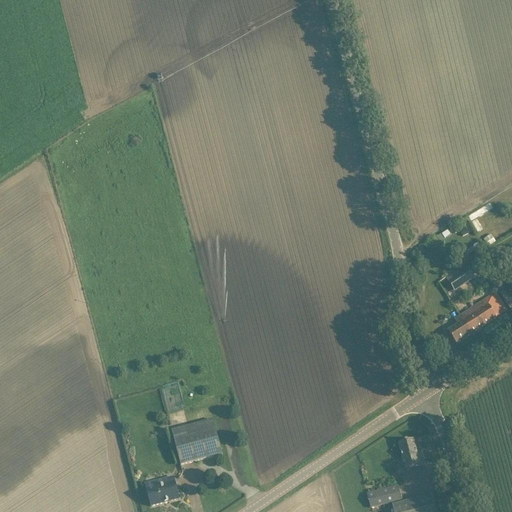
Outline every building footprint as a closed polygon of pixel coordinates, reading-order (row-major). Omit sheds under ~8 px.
[(463,237),(469,235),(466,228),(460,231),(463,237)] [(434,240),(437,244),(443,239),(441,235),(434,240)] [(445,279),(455,292),(475,278),(465,264),(445,279)] [(461,317),(472,335),(497,318),(507,311),(496,294),(461,317)] [(458,325),(448,332),(456,345),(472,335),(461,317),(455,320),(458,325)] [(172,431),(181,466),(222,455),(213,420),(172,431)] [(399,444),(399,445),(406,469),(424,465),(421,454),(417,455),(414,440),(399,444)] [(165,486),(164,481),(156,483),(157,489),(147,491),(152,508),(180,500),(175,484),(165,486)] [(367,495),(371,510),(402,501),(398,487),(367,495)] [(393,511),(436,511),(432,496),(392,506),(393,511)]
